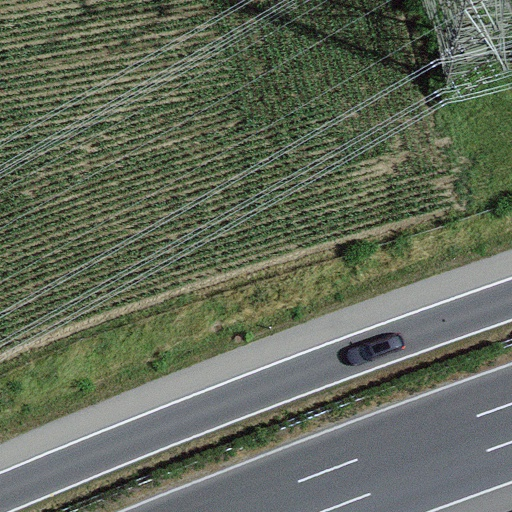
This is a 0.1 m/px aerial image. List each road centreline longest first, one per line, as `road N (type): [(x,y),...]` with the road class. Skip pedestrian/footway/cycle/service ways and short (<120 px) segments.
road 1 (motorway): [(511,299),(0,495)]
road 2 (motorway): [(271,511),(511,424)]
